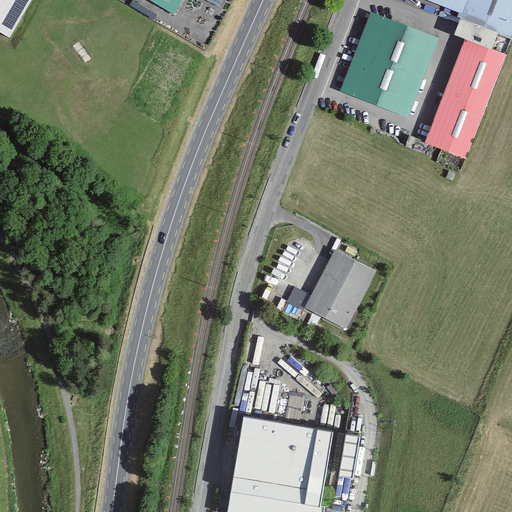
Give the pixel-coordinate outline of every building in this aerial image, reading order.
[(30,0),(0,0),(0,26),(11,33),(30,0)] [(155,0),(175,11),(181,0),(155,0)] [(511,0),(436,0),(459,9),(457,14),(511,36),(511,32),(511,0)] [(442,34),(373,6),(341,86),(409,114),(442,34)] [(467,155),(507,52),(473,39),(433,142),(467,155)] [(338,246),(308,303),(347,324),(378,266),(338,246)] [(323,511),(338,425),(248,410),(230,510),(242,511),(323,511)]
